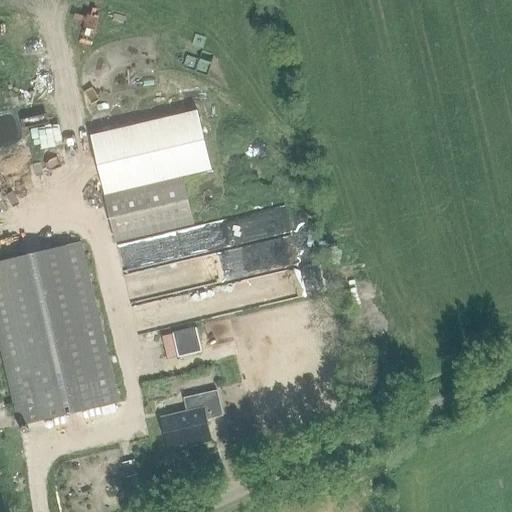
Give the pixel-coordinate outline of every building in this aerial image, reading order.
[(196,114),(91,139),(104,195),(182,177),(209,171),(196,114)] [(104,195),(115,243),(194,224),(182,177),(104,195)] [(288,205),(193,225),(200,258),(193,259),(199,285),(301,264),(294,230),(288,205)] [(0,351),(17,424),(117,401),(79,240),(0,259),(0,351)] [(269,277),(276,302),(322,290),(315,265),(269,277)] [(173,330),(178,354),(202,349),(196,324),(173,330)] [(185,446),(210,440),(205,419),(222,415),(216,389),(182,397),(185,411),(160,416),(167,447),(185,443),(185,446)]
